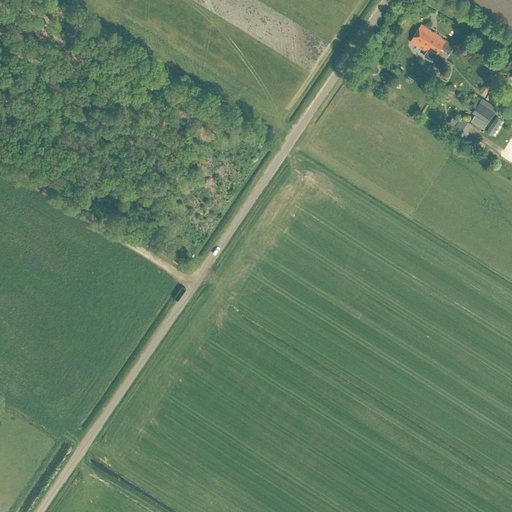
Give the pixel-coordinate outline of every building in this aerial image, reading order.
[(445,57),(453,44),(430,31),(431,29),(421,23),(411,41),(427,50),(429,47),(445,57)] [(393,46),(408,54),(411,48),(426,56),(428,52),(397,37),(393,46)] [(437,69),(428,64),(424,71),(436,77),(438,73),(437,69)] [(490,119),(498,107),(483,97),(475,109),(490,119)] [(490,119),(475,109),(473,112),(475,113),(488,122),(490,119)] [(488,122),(475,113),(472,118),(485,127),(488,122)] [(496,116),(486,132),(492,136),(502,120),(496,116)] [(463,134),(471,122),(463,118),(456,130),(463,134)]
